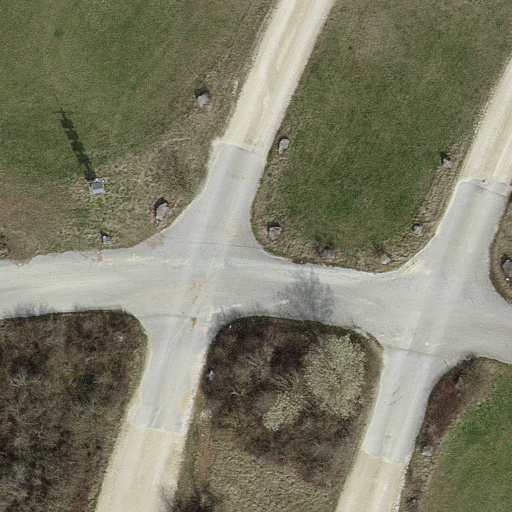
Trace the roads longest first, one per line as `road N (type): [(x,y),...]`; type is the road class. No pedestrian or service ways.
road 1 (track): [(133,511),(190,284),(309,0)]
road 2 (track): [(0,293),(190,284),(335,304),(511,346)]
road 3 (track): [(356,511),(511,118)]
